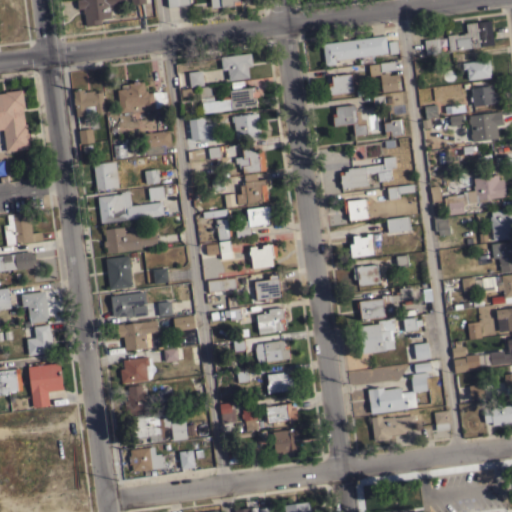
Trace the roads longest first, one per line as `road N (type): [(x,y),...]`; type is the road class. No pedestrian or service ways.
road 1 (residential): [(279,0),(346,511)]
road 2 (residential): [(105,511),(38,0)]
road 3 (residential): [(0,60),(434,0)]
road 4 (residential): [(104,502),(511,447)]
